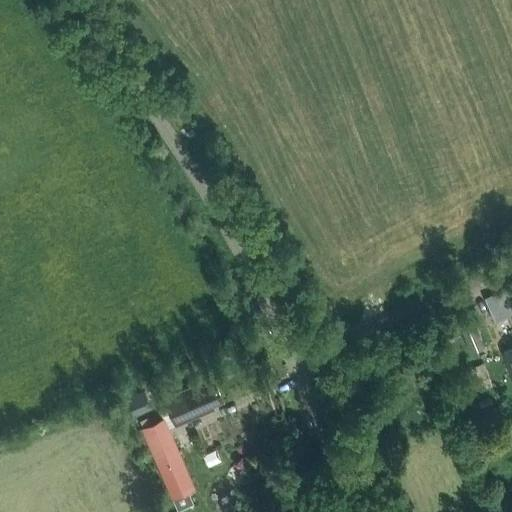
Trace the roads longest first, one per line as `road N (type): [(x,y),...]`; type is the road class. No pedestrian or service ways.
road 1 (unclassified): [(358,511),(292,359),(181,142),(75,0)]
road 2 (track): [(292,359),(511,267)]
